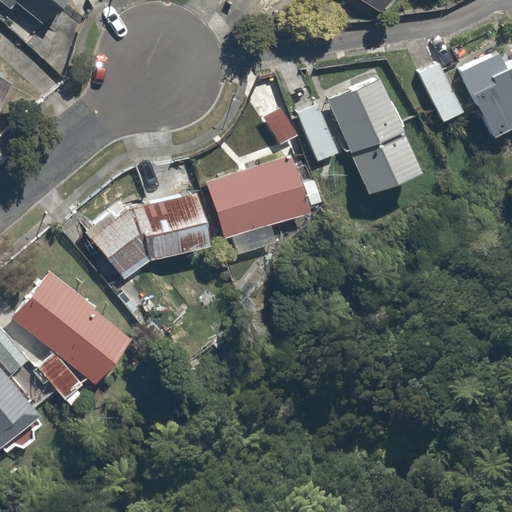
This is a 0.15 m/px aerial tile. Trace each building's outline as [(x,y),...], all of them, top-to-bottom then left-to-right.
[(14,0),(38,20),(55,0),(14,0)] [(494,49),(455,67),(485,130),(511,116),(511,58),(501,64),(494,49)] [(437,58),(414,67),(437,118),(459,108),(437,58)] [(344,146),(360,187),(416,165),(377,68),(291,102),(314,158),(344,146)] [(278,97),(257,110),(277,141),(297,128),(278,97)] [(287,148),(203,177),(223,236),(308,207),(287,148)] [(86,232),(119,271),(141,258),(204,243),(190,182),(127,197),(86,232)] [(48,267),(9,311),(88,380),(127,335),(48,267)] [(0,325),(0,367),(8,377),(29,359),(0,325)] [(83,383),(48,349),(33,364),(68,398),(83,383)] [(0,436),(34,406),(8,377),(0,367),(0,436)]
